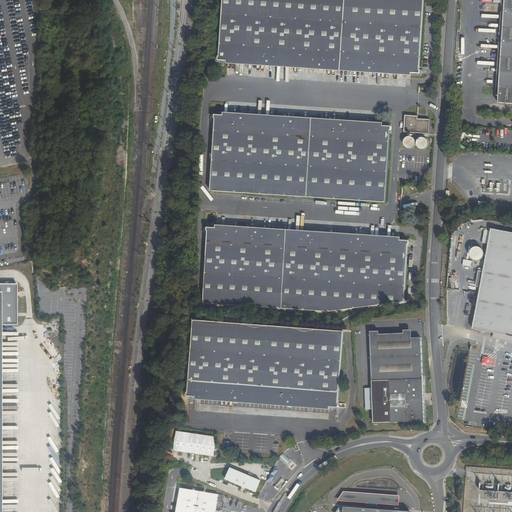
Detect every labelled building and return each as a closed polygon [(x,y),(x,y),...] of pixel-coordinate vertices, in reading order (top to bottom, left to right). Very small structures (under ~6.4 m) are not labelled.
[(228,61),(412,70),(411,70),(420,71),(422,0),(222,0),(219,63),(228,63),(228,61)] [(511,0),(504,0),(498,102),(511,102),(511,0)] [(404,131),(429,132),(429,119),(418,118),(418,115),(405,114),(404,131)] [(223,120),(213,120),(213,124),(214,124),(210,192),(385,201),(389,130),(381,129),(381,130),(223,121),(223,120)] [(215,228),(207,227),(206,231),(207,231),(203,303),(329,311),(404,302),(408,244),(409,245),(409,241),(400,240),(401,237),(215,225),(215,228)] [(511,232),(492,229),(473,329),(494,333),(506,335),(505,341),(511,342),(511,232)] [(480,247),(478,247),(476,247),(474,247),(473,249),(471,250),(471,252),(470,254),(471,256),(471,257),(473,259),(474,260),(476,260),(478,261),(480,260),(482,259),(483,258),(484,256),(484,254),(484,252),(484,251),(483,249),(481,248),(480,247)] [(0,511),(1,324),(17,325),(15,284),(0,284),(0,511)] [(340,404),(339,404),(344,331),(194,320),(188,393),(187,393),(187,396),(196,397),(196,400),(331,410),(331,407),(339,408),(340,404)] [(423,379),(421,338),(412,338),(411,330),(404,330),(404,334),(379,334),(379,331),(370,332),(372,381),(423,379)] [(495,366),(495,357),(482,357),(482,365),(495,366)] [(478,366),(474,398),(487,400),(491,368),(478,366)] [(423,379),(372,381),(372,388),(373,410),(374,423),(424,422),(423,379)] [(373,410),(372,388),(365,388),(366,410),(373,410)] [(214,457),(215,447),(214,437),(176,432),(173,452),(214,457)] [(288,466),(292,461),(284,453),(279,458),(288,466)] [(226,480),(257,493),(261,480),(230,468),(226,480)] [(511,492),(511,484),(481,483),(481,491),(511,492)] [(175,511),(216,511),(219,495),(179,489),(175,511)]
